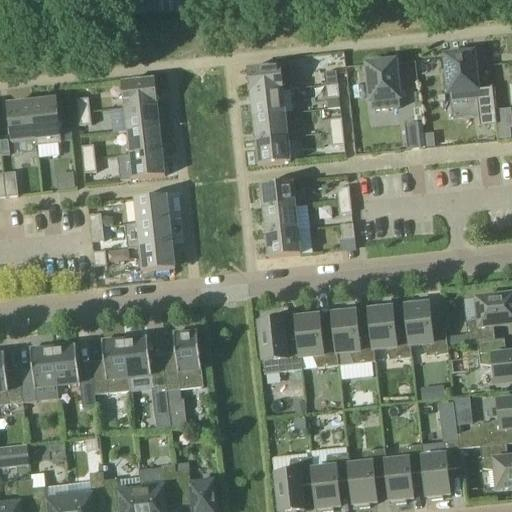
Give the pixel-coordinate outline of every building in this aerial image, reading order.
[(448,76),(444,77),(446,92),(449,92),(451,105),(477,102),(479,118),(480,128),(497,126),(493,89),(478,90),(474,55),(465,56),(464,52),(448,54),(449,58),(446,58),(448,76)] [(367,67),(372,113),(400,110),(395,64),(386,65),(385,61),(370,63),(370,66),(367,67)] [(281,68),(248,71),(250,96),(284,92),(281,68)] [(326,88),(338,86),(337,73),(325,74),(326,88)] [(124,110),(158,106),(156,82),(122,85),(124,110)] [(338,86),(326,88),(328,101),(340,100),(338,86)] [(250,96),(253,120),(287,116),(284,92),(250,96)] [(78,115),(91,114),(89,100),(77,102),(78,115)] [(61,132),(57,102),(33,105),(37,142),(38,148),(62,146),(62,143),(61,132)] [(37,142),(33,105),(9,107),(13,145),(37,142)] [(127,134),(161,130),(158,106),(124,110),(127,134)] [(80,129),(92,127),(91,114),(78,115),(80,129)] [(287,116),(253,120),(255,144),(289,140),(287,116)] [(331,135),(343,134),(342,120),(330,122),(331,135)] [(418,125),(405,126),(407,152),(421,151),(418,125)] [(161,130),(127,134),(130,158),(164,154),(161,130)] [(510,130),(499,131),(500,140),(511,139),(510,130)] [(72,142),(71,131),(61,132),(62,143),(72,142)] [(343,134),(331,135),(333,149),(345,147),(343,134)] [(434,135),(425,136),(427,149),(435,148),(434,135)] [(289,140),(255,144),(258,168),(292,164),(289,140)] [(9,142),(1,143),(2,158),(10,158),(9,142)] [(84,162),(96,161),(94,148),(82,149),(84,162)] [(130,158),(132,182),(166,178),(164,154),(130,158)] [(85,176),(97,175),(96,161),(84,162),(85,176)] [(74,174),(57,176),(59,192),(76,190),(74,174)] [(17,175),(5,176),(7,200),(19,199),(17,175)] [(293,184),(261,188),(263,212),(296,208),(293,184)] [(339,204),(351,203),(350,189),(337,190),(339,204)] [(138,226),(170,222),(168,198),(135,202),(138,226)] [(351,203),(339,204),(340,217),(353,216),(351,203)] [(296,208),(263,212),(266,236),(299,233),(296,208)] [(91,231),(103,230),(102,216),(90,218),(91,231)] [(105,217),(102,218),(103,230),(113,229),(114,224),(114,219),(105,217)] [(140,250),(173,246),(170,222),(138,226),(140,250)] [(354,226),(341,227),(343,242),(355,241),(354,226)] [(93,245),(105,243),(103,230),(91,231),(93,245)] [(299,233),(266,236),(268,260),(301,257),(299,233)] [(173,246),(140,250),(143,274),(176,271),(173,246)] [(106,254),(94,255),(95,270),(107,268),(106,254)] [(478,319),(467,324),(469,346),(479,345),(495,343),(494,329),(511,326),(511,296),(476,301),(478,319)] [(430,306),(422,307),(422,303),(405,305),(408,334),(410,349),(411,348),(423,347),(428,359),(449,356),(446,330),(433,331),(430,306)] [(396,335),(393,310),(386,311),(385,307),(368,309),(371,338),(373,353),(375,353),(386,351),(391,363),(412,360),(411,348),(410,349),(408,334),(396,335)] [(373,353),(371,338),(359,340),(357,314),(349,315),(349,311),(332,313),(335,342),(336,357),(338,356),(350,355),(354,367),(376,364),(375,353),(373,353)] [(336,357),(335,342),(323,344),(320,318),(313,319),(312,315),(295,317),(298,346),(300,361),(302,361),(314,359),(318,371),(339,368),(338,356),(336,357)] [(300,361),(298,346),(286,348),(284,322),(276,323),(276,319),(259,321),(264,365),(277,363),(281,375),(303,373),(302,361),(300,361)] [(164,361),(167,390),(167,394),(204,390),(197,332),(174,334),(177,357),(174,360),(164,361)] [(125,340),(130,381),(152,378),(154,392),(167,390),(164,361),(154,362),(150,360),(148,337),(125,340)] [(95,398),(96,398),(131,394),(130,381),(125,340),(103,342),(105,365),(102,367),(92,368),(95,398)] [(505,342),(495,343),(479,345),(481,367),(493,369),(495,387),(511,385),(511,355),(507,356),(505,342)] [(54,348),(58,389),(80,387),(83,412),(97,410),(96,398),(95,398),(92,368),(82,370),(79,367),(76,345),(54,348)] [(21,376),(24,406),(37,405),(36,392),(58,389),(54,348),(31,350),(33,373),(31,375),(21,376)] [(21,376),(10,377),(7,375),(5,353),(0,353),(0,408),(24,406),(21,376)] [(446,400),(444,388),(437,388),(438,401),(446,400)] [(170,418),(167,394),(167,390),(154,392),(156,420),(170,418)] [(455,401),(457,415),(472,413),(470,400),(455,401)] [(511,446),(511,401),(497,403),(499,422),(458,438),(459,444),(459,452),(481,449),(507,447),(511,446)] [(295,405),(296,416),(307,415),(306,404),(295,405)] [(188,429),(186,415),(171,417),(172,430),(188,429)] [(170,419),(158,420),(159,431),(171,430),(170,419)] [(459,444),(458,438),(457,428),(442,430),(443,445),(459,444)] [(461,470),(459,452),(459,444),(443,445),(437,446),(435,458),(423,460),(422,460),(423,474),(427,504),(444,502),(443,498),(451,497),(448,472),(461,470)] [(511,460),(508,460),(507,447),(481,449),(483,471),(495,473),(497,492),(511,490),(511,460)] [(423,474),(422,460),(423,460),(422,448),(401,450),(399,462),(387,464),(385,464),(387,478),(390,508),(407,506),(407,502),(414,501),(411,476),(423,474)] [(27,449),(0,451),(0,470),(29,467),(27,449)] [(387,478),(385,464),(387,464),(386,452),(364,454),(362,466),(350,468),(349,468),(350,482),(354,511),(371,510),(370,506),(378,505),(375,480),(387,478)] [(350,482),(349,468),(350,468),(349,456),(328,458),(326,471),(314,472),(312,472),(314,486),(316,511),(334,511),(334,510),(341,509),(338,484),(350,482)] [(314,486),(312,472),(314,472),(312,460),(291,462),(289,474),(276,476),(279,511),(304,511),(302,488),(314,486)] [(189,466),(176,468),(176,475),(190,474),(189,466)] [(140,471),(141,480),(142,493),(144,511),(166,511),(167,509),(180,508),(176,475),(176,468),(140,471)] [(217,511),(214,484),(191,487),(190,474),(176,475),(180,508),(193,507),(193,511),(217,511)] [(107,511),(105,483),(104,475),(90,477),(93,498),(70,500),(71,511),(107,511)] [(118,482),(105,483),(107,511),(144,511),(142,493),(141,480),(118,483),(118,482)] [(35,511),(33,491),(32,483),(19,484),(21,506),(0,508),(0,511),(35,511)] [(35,511),(71,511),(70,500),(48,503),(47,490),(33,491),(35,511)]
